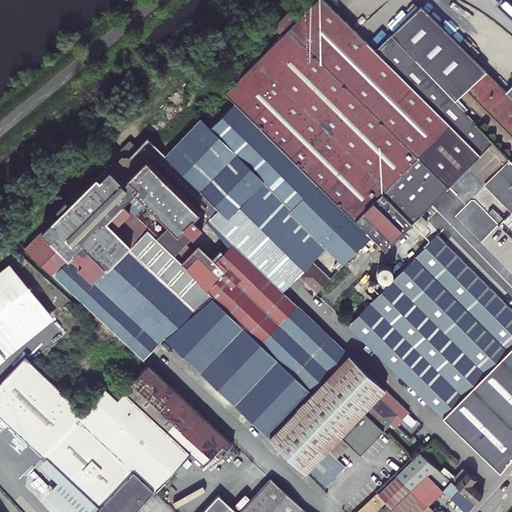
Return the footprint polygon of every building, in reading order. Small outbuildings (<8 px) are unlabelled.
[(466,88),(511,135),(511,84),(506,90),(417,5),(387,34),(390,36),(454,100),(466,88)] [(346,324),(442,416),(511,346),(511,313),(433,236),(438,232),(420,215),(468,167),(484,184),(486,182),(511,207),(511,210),(509,214),(508,214),(504,218),(500,214),(493,221),(511,240),(511,161),(454,100),(390,36),(347,78),(298,29),(229,97),(233,101),(369,236),(385,251),(411,224),(419,232),(427,240),(428,241),(346,324)] [(142,359),(162,339),(168,333),(201,304),(242,345),(250,352),(215,389),(304,473),(327,449),(339,436),(347,443),(359,454),(383,430),(382,429),(389,422),(395,428),(402,420),(402,419),(409,412),(282,291),(297,275),(304,282),(303,283),(308,288),(309,287),(315,293),(330,278),(312,260),(326,247),(343,264),(369,236),(233,101),(210,126),(200,116),(170,148),(166,144),(160,150),(146,136),(127,156),(121,155),(98,179),(95,177),(67,198),(56,209),(59,213),(25,249),(142,359)] [(418,249),(427,240),(419,232),(410,241),(418,249)] [(5,358),(55,318),(10,263),(0,271),(0,365),(7,360),(5,358)] [(242,345),(201,304),(168,333),(200,362),(212,348),(227,362),(242,345)] [(200,362),(168,333),(162,339),(215,389),(250,352),(242,345),(227,362),(212,348),(200,362)] [(511,456),(511,346),(442,416),(499,472),(511,456)] [(84,410),(29,356),(0,385),(0,409),(100,507),(95,511),(135,511),(134,511),(152,491),(153,492),(189,454),(202,466),(221,445),(225,449),(231,442),(148,364),(130,383),(131,384),(117,400),(104,388),(84,410)] [(347,443),(339,436),(327,449),(346,456),(347,443)] [(417,452),(393,476),(409,490),(427,506),(443,491),(466,511),(474,503),(439,471),(417,452)] [(476,487),(479,483),(462,468),(454,477),(443,467),(439,471),(474,503),(483,492),(476,487)] [(376,494),(382,500),(391,509),(409,490),(393,476),(376,494)] [(303,511),(269,478),(236,511),(216,493),(198,511),(303,511)] [(409,490),(391,509),(394,511),(434,511),(427,506),(409,490)] [(374,493),(354,511),(369,511),(382,500),(376,494),(374,493)]
